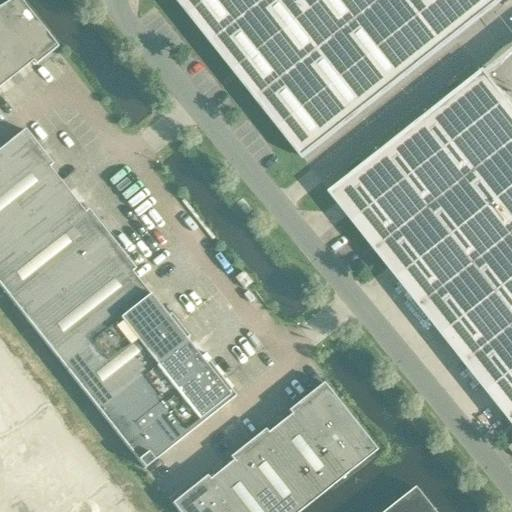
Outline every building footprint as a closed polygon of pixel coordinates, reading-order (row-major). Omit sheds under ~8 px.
[(18,0),(12,0),(0,7),(0,56),(15,76),(31,63),(34,67),(57,49),(18,0)] [(176,0),(302,159),(502,0),(176,0)] [(0,56),(0,87),(15,76),(0,56)] [(511,109),(483,74),(444,105),(444,104),(330,194),(511,422),(511,109)] [(0,149),(0,242),(65,191),(47,169),(51,166),(23,131),(0,149)] [(0,242),(0,289),(19,313),(110,241),(86,211),(83,214),(65,191),(0,242)] [(19,313),(60,366),(148,296),(130,273),(134,271),(110,241),(19,313)] [(242,273),(234,279),(243,290),(251,284),(242,273)] [(60,366),(98,413),(185,343),(184,341),(187,338),(169,316),(166,318),(148,296),(60,366)] [(0,511),(144,511),(0,329),(0,511)] [(185,343),(98,413),(143,470),(234,398),(207,363),(203,366),(185,343)] [(263,431),(258,435),(312,502),(375,452),(375,451),(322,384),(287,412),(290,416),(266,434),(263,431)] [(231,462),(211,478),(237,511),(299,511),(312,502),(258,435),(228,458),(231,462)] [(237,511),(211,478),(208,481),(205,477),(170,505),(175,511),(237,511)] [(384,511),(431,511),(413,489),(384,511)]
